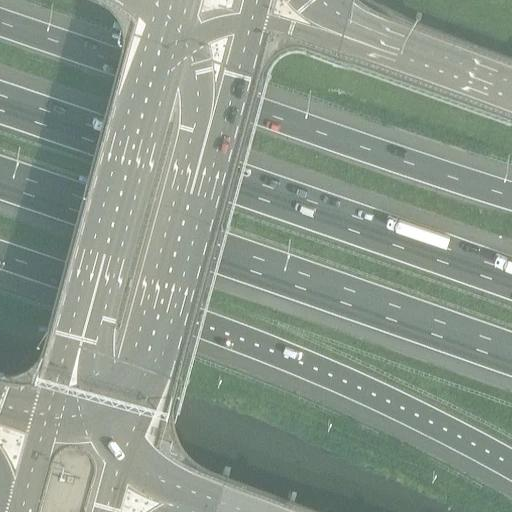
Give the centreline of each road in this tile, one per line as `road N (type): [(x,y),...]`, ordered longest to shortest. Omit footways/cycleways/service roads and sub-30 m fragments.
road 1 (motorway): [(0,256),(277,353),(511,469)]
road 2 (motorway): [(0,178),(511,359)]
road 3 (motorway): [(511,282),(0,103)]
road 4 (motorway): [(511,199),(0,24)]
road 5 (secondary): [(189,217),(252,13)]
road 6 (motorway): [(189,217),(205,92),(195,24)]
road 7 (secondary): [(156,55),(95,237)]
road 8 (motorway): [(511,99),(336,35)]
road 9 (secondary): [(135,385),(189,217)]
road 10 (secondary): [(95,237),(50,400)]
road 11 (motorway): [(95,237),(106,345),(102,395)]
